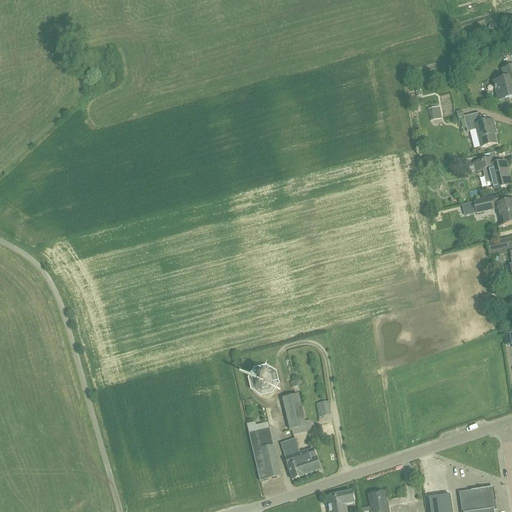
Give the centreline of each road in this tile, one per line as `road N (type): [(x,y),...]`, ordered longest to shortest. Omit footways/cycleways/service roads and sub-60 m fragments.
road 1 (unclassified): [(119,511),(58,297),(40,267),(0,240)]
road 2 (residential): [(248,509),(504,424)]
road 3 (track): [(346,477),(323,351),(308,342),(286,345),(274,363)]
